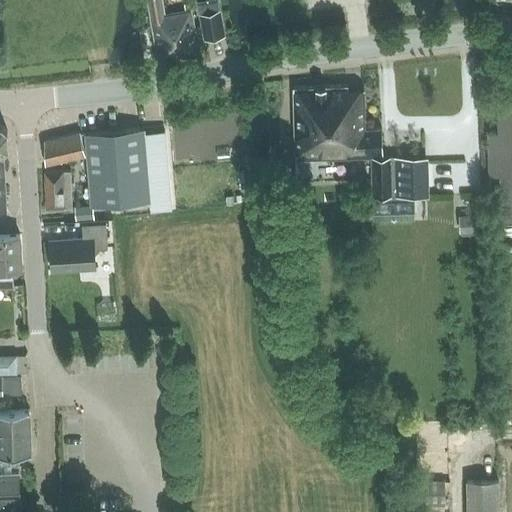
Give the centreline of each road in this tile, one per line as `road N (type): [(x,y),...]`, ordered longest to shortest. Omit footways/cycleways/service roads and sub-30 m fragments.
road 1 (tertiary): [(23,100),(511,29)]
road 2 (unclassified): [(152,511),(115,430),(42,357),(23,100)]
